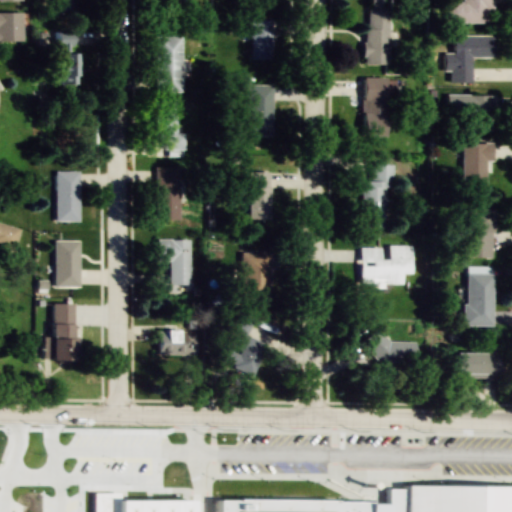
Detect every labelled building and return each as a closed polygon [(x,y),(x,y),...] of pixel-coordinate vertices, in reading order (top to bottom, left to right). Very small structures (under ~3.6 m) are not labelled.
[(52,0),(52,14),(77,14),(77,0),(52,0)] [(447,23),(493,23),(492,0),(463,0),(463,2),(447,2),(447,23)] [(387,9),(363,9),(363,65),(387,65),(387,9)] [(19,12),(0,11),(0,41),(19,41),(19,12)] [(269,18),(248,18),(248,59),(269,59),(269,18)] [(56,85),(77,85),(77,52),(70,52),(70,31),(56,31),(56,85)] [(451,82),(470,82),(470,58),(492,58),(492,35),(451,35),(451,82)] [(154,92),(180,92),(180,36),(154,36),(154,92)] [(360,136),(384,136),(385,77),(361,77),(360,136)] [(270,84),(245,84),(245,135),(270,135),(270,84)] [(447,94),(447,130),(493,130),(493,95),(447,94)] [(175,101),(155,101),(155,149),(183,149),(183,132),(175,132),(175,101)] [(461,142),(461,191),(485,191),(485,161),(490,161),(490,142),(461,142)] [(358,228),(384,228),(385,187),(390,187),(390,164),(369,164),(369,181),(359,181),(358,228)] [(153,219),(177,219),(177,167),(153,167),(153,219)] [(54,222),(77,222),(77,171),(54,171),(54,222)] [(247,172),(247,218),(268,218),(268,172),(247,172)] [(490,257),(490,208),(461,208),(461,257),(490,257)] [(0,245),(11,249),(18,229),(0,223),(0,245)] [(156,262),(167,262),(167,285),(189,285),(189,239),(156,239),(156,262)] [(51,287),(76,287),(76,240),(51,240),(51,287)] [(409,246),(382,246),(383,258),(379,258),(379,247),(357,247),(357,287),(400,286),(400,274),(409,274),(409,246)] [(240,301),(266,301),(266,252),(240,252),(240,301)] [(462,325),(490,325),(490,267),(462,267),(462,325)] [(48,361),(70,362),(71,304),(49,303),(48,361)] [(213,358),(252,372),(262,344),(244,337),(249,324),(229,316),(213,358)] [(194,354),(194,330),(162,330),(162,354),(194,354)] [(413,337),(365,337),(365,364),(413,364),(413,337)] [(481,352),(452,352),(452,377),(497,377),(497,357),(481,357),(481,352)] [(211,511),(212,499),(382,501),(382,487),(399,487),(399,482),(511,483),(511,511),(211,511)] [(91,492),(91,511),(188,511),(188,491),(157,492),(91,492)]
